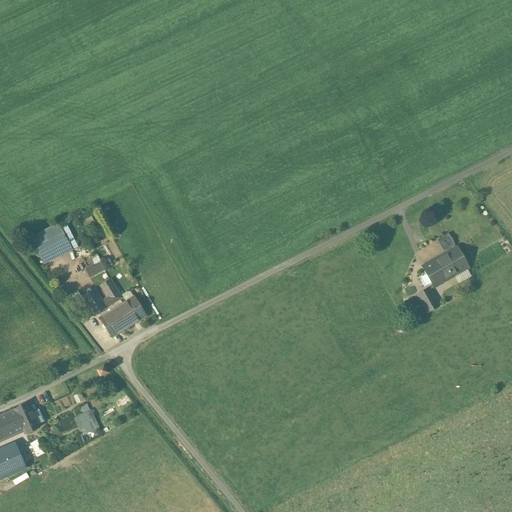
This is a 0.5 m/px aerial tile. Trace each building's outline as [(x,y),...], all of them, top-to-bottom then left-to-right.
[(59,225),(43,232),(54,256),(71,248),(59,225)] [(437,240),(443,252),(455,246),(448,234),(437,240)] [(457,247),(422,267),(434,288),(469,268),(457,247)] [(101,262),(86,269),(90,277),(105,270),(101,262)] [(102,301),(106,308),(121,298),(110,280),(100,286),(107,298),(102,301)] [(81,297),(92,316),(106,308),(102,301),(95,289),(81,297)] [(429,289),(418,295),(427,313),(438,307),(429,289)] [(81,297),(76,301),(87,319),(92,316),(81,297)] [(134,297),(100,318),(112,338),(146,317),(134,297)] [(100,369),(97,371),(100,377),(104,375),(107,374),(105,371),(103,367),(100,369)] [(80,393),(74,396),(77,403),(84,400),(80,393)] [(74,417),(82,435),(99,428),(89,404),(82,407),(84,413),(74,417)] [(28,405),(15,411),(24,431),(25,434),(38,429),(28,405)] [(15,411),(0,417),(0,441),(24,431),(15,411)] [(79,444),(86,441),(80,431),(73,435),(79,444)] [(38,440),(31,443),(37,457),(45,453),(38,440)] [(14,445),(0,450),(0,462),(2,467),(4,472),(22,464),(14,445)]
